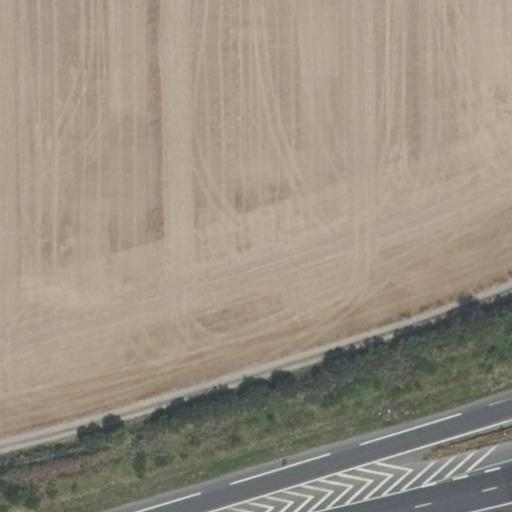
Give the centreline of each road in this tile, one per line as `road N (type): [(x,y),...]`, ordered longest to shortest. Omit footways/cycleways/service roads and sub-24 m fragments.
road 1 (track): [(511,301),(311,367),(0,448)]
road 2 (trunk): [(511,407),(164,511)]
road 3 (trunk): [(511,482),(390,511)]
